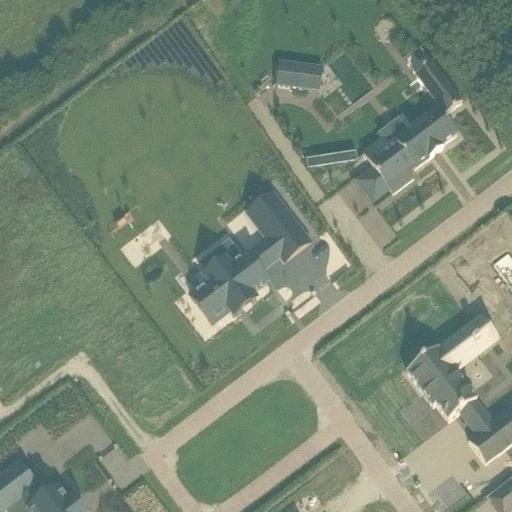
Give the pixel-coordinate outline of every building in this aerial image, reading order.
[(279,66),(275,89),(299,93),(302,69),(279,66)] [(384,143),(363,160),(392,198),(414,182),(408,174),(412,171),(415,173),(429,162),(430,163),(443,153),(441,150),(456,139),(443,121),(461,106),(431,67),(415,79),(440,112),(390,150),(384,143)] [(355,155),(338,158),(339,167),(356,164),(355,155)] [(307,172),(324,169),(322,160),(305,163),(307,172)] [(272,200),(247,219),(267,245),(281,264),(283,267),(309,247),(272,200)] [(207,288),(190,301),(212,329),(229,316),(232,319),(233,321),(237,318),(251,307),(255,304),(254,302),(251,299),(266,288),(260,280),(245,261),(244,259),(241,261),(229,270),(225,265),(207,279),(203,282),(207,288)] [(409,375),(406,377),(407,378),(421,396),(434,413),(436,411),(448,426),(451,424),(476,405),(464,390),(451,373),(470,358),(480,351),(466,333),(457,341),(438,355),(436,354),(409,375)] [(511,413),(511,412),(467,446),(485,469),(511,447),(511,413)] [(18,468),(0,481),(0,511),(9,511),(21,504),(26,511),(79,511),(73,504),(69,508),(57,492),(40,504),(33,494),(37,492),(18,468)] [(511,511),(511,496),(506,489),(487,503),(494,511),(511,511)]
